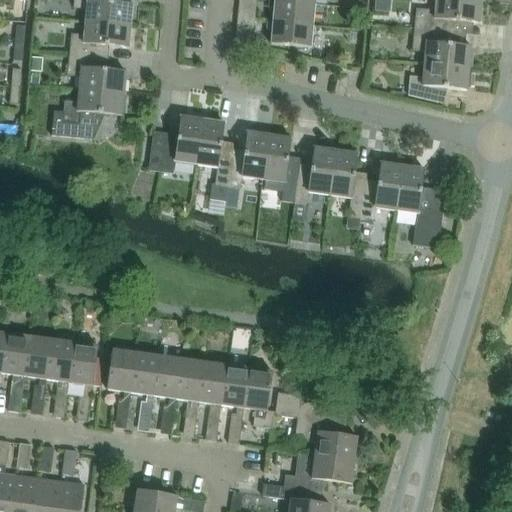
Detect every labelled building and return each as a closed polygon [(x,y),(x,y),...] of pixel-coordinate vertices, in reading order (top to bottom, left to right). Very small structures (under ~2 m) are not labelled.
[(106,3),(105,0),(73,0),(73,9),(86,10),(85,23),(130,28),(132,5),(106,3)] [(252,0),(238,0),(237,11),(255,13),(256,0),(252,0)] [(451,34),(452,22),(479,25),(481,3),(452,0),(435,0),(434,12),(415,10),(413,31),(451,34)] [(314,6),(268,1),(267,9),(273,9),(272,23),(312,27),(314,6)] [(254,21),(255,13),(237,11),(237,20),(254,21)] [(237,20),(235,33),(253,35),(254,21),(237,20)] [(312,27),(272,23),(266,22),(265,30),(271,31),(270,45),(310,49),(312,27)] [(69,56),(100,59),(102,47),(128,50),(130,28),(85,23),(84,36),(70,35),(69,56)] [(16,27),(14,45),(23,45),(25,28),(16,27)] [(425,53),(423,66),(468,70),(470,48),(444,45),(445,34),(451,34),(413,31),(411,51),(425,53)] [(252,44),(253,35),(235,33),(234,42),(252,44)] [(23,45),(14,45),(13,62),(22,63),(23,45)] [(78,91),(124,95),(126,73),(99,71),(100,59),(69,56),(67,77),(80,78),(78,91)] [(407,97),(437,104),(440,90),(466,92),(468,70),(423,66),(422,79),(409,78),(407,97)] [(12,70),(10,88),(19,88),(21,71),(12,70)] [(39,77),(31,76),(30,85),(38,86),(39,77)] [(19,88),(10,88),(9,105),(18,106),(19,88)] [(53,112),(51,137),(90,140),(93,115),(122,117),(124,95),(78,91),(77,104),(64,103),(63,113),(53,112)] [(174,163),(195,166),(202,121),(180,118),(176,144),(164,142),(160,174),(172,175),(174,163)] [(202,121),(195,166),(216,169),(214,187),(227,189),(232,158),(232,152),(221,150),(224,125),(202,121)] [(0,134),(15,136),(16,127),(0,125),(0,134)] [(165,136),(153,134),(147,172),(160,174),(164,142),(165,136)] [(262,182),(268,137),(247,134),(243,159),(232,158),(227,189),(240,191),(241,179),(262,182)] [(290,140),(268,137),(262,182),(283,185),(281,203),(293,204),(298,173),(299,167),(287,165),(290,140)] [(329,197),(335,152),(313,149),(309,175),(298,173),(293,204),(306,206),(308,194),(329,197)] [(357,155),(335,152),(329,197),(350,200),(347,218),(360,220),(365,188),(366,182),(354,180),(357,155)] [(365,188),(360,220),(373,222),(374,209),(396,212),(402,167),(380,164),(376,189),(365,188)] [(437,251),(445,193),(421,189),(424,170),(402,167),(396,212),(416,215),(412,247),(437,251)] [(5,335),(0,375),(16,378),(15,384),(11,384),(10,393),(20,394),(23,378),(27,338),(5,335)] [(27,338),(23,378),(39,381),(38,387),(33,387),(32,396),(43,397),(46,381),(50,341),(27,338)] [(50,341),(46,381),(61,384),(60,390),(56,390),(55,399),(66,400),(68,385),(73,345),(50,341)] [(73,345),(68,385),(84,387),(83,394),(79,393),(78,402),(88,403),(91,388),(94,360),(96,348),(73,345)] [(128,411),(130,396),(135,355),(111,352),(106,392),(123,395),(122,401),(118,400),(116,410),(128,411)] [(135,355),(130,396),(146,398),(145,404),(140,403),(139,413),(150,414),(152,399),(158,358),(135,355)] [(158,358),(152,399),(168,401),(167,407),(163,406),(162,416),(172,417),(175,402),(180,361),(158,358)] [(94,360),(91,388),(98,389),(102,361),(94,360)] [(180,361),(175,402),(191,404),(190,410),(186,409),(184,419),(195,420),(197,405),(203,364),(180,361)] [(203,364),(197,405),(213,407),(213,413),(208,413),(207,422),(218,424),(220,408),(225,368),(203,364)] [(225,368),(220,408),(235,410),(235,416),(231,416),(229,425),(240,427),(242,411),(248,371),(225,368)] [(271,431),(273,417),(273,414),(266,413),(271,374),(248,371),(242,411),(254,413),(252,428),(271,431)] [(354,463),(357,439),(335,436),(337,420),(343,421),(344,410),(299,404),(300,398),(277,394),(274,414),(273,414),(273,417),(297,420),(294,442),(315,444),(313,457),(354,463)] [(30,447),(18,445),(15,469),(27,470),(30,447)] [(52,450),(41,448),(38,472),(49,474),(52,450)] [(75,453),(64,452),(60,475),(72,477),(75,453)] [(310,481),(308,492),(320,494),(322,482),(351,486),(354,463),(313,457),(310,481)] [(0,475),(0,511),(9,511),(14,477),(0,475)] [(14,477),(9,511),(32,511),(37,480),(14,477)] [(310,481),(284,477),(283,489),(308,492),(310,481)] [(37,480),(32,511),(55,511),(59,484),(37,480)] [(59,484),(55,511),(79,511),(83,487),(59,484)] [(289,501),(287,511),(328,511),(330,506),(307,503),(308,492),(283,489),(263,486),(261,498),(289,501)] [(182,511),(202,511),(203,504),(203,503),(137,491),(133,511),(174,511),(176,506),(183,507),(182,511)]
